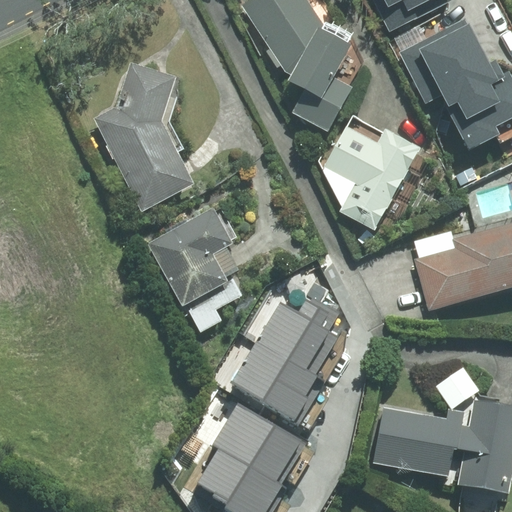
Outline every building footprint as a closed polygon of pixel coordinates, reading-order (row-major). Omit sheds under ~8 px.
[(288,72),(281,85),(297,93),(285,114),(322,134),(346,90),(327,80),(344,49),(326,39),(301,0),(249,0),(238,7),(281,76),(288,72)] [(371,0),(387,32),(453,0),(371,0)] [(398,53),(425,104),(441,96),(469,151),(501,135),(498,129),(511,121),(511,70),(504,74),(496,58),(490,65),(466,19),(398,53)] [(113,109),(92,119),(137,213),(188,188),(157,124),(171,78),(127,64),(113,109)] [(414,151),(380,132),(372,146),(341,129),(319,169),(334,214),(368,233),(414,151)] [(205,210),(143,244),(178,307),(222,282),(208,257),(226,247),(205,210)] [(411,260),(426,312),(511,288),(511,223),(450,241),(452,249),(411,260)] [(281,303),(258,343),(315,376),(339,334),(328,328),(336,315),(308,298),(299,313),(281,303)] [(258,343),(233,386),(301,425),(326,382),(315,376),(258,343)] [(210,445),(222,451),(283,486),(308,441),(236,400),(210,445)] [(382,409),(372,464),(454,481),(453,487),(502,496),(511,444),(511,410),(469,402),(467,413),(446,409),(444,421),(382,409)] [(222,451),(203,485),(229,499),(225,507),(234,511),(268,511),(283,486),(222,451)]
